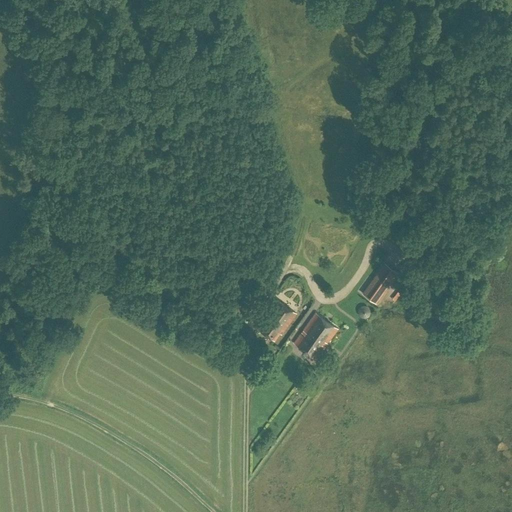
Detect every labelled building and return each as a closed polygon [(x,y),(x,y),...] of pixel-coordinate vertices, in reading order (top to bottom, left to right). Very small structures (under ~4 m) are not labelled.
[(376,304),(398,273),(384,263),(362,293),(376,304)] [(239,293),(253,301),(256,296),(241,289),(239,293)] [(246,314),(253,301),(239,293),(232,306),(246,314)] [(281,335),(295,314),(276,300),(261,321),(263,322),(258,330),(274,341),(279,334),(281,335)] [(373,321),(374,311),(367,310),(365,320),(373,321)] [(315,360),(337,329),(315,314),(293,344),(315,360)]
